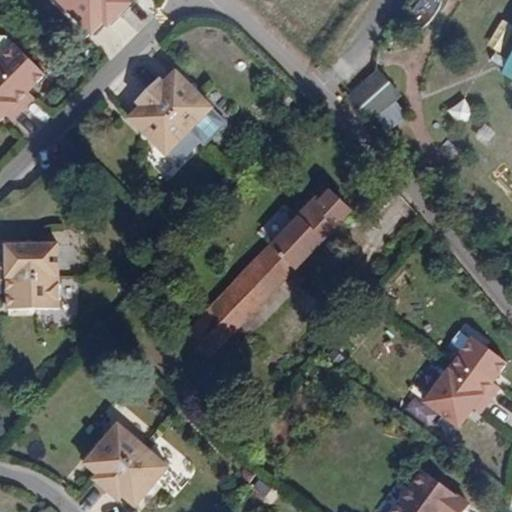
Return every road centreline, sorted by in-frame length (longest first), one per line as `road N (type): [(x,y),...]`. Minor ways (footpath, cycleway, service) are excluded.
road 1 (unclassified): [(220,0),(329,98),(511,307)]
road 2 (residential): [(0,180),(181,0)]
